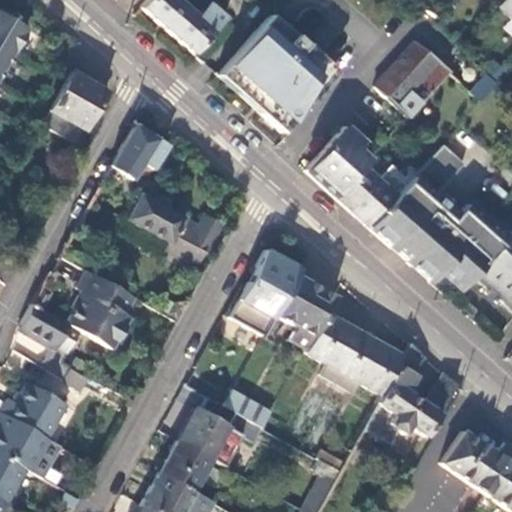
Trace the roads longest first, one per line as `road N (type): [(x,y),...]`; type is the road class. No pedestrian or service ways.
road 1 (residential): [(272,185),(88,511)]
road 2 (tertiary): [(272,185),(511,398)]
road 3 (residential): [(148,74),(0,331)]
road 4 (tertiary): [(148,74),(272,185)]
